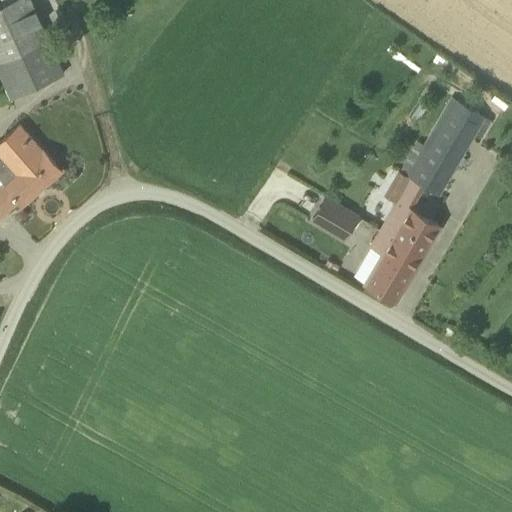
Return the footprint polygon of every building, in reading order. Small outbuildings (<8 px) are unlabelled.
[(15,0),(0,7),(0,73),(11,97),(64,73),(31,0),(15,0)] [(412,178),(399,200),(381,229),(413,247),(403,264),(413,270),(440,224),(412,208),(426,185),(440,194),(486,116),(453,96),(424,144),(418,140),(404,164),(410,168),(406,174),(412,178)] [(0,185),(0,216),(19,200),(23,205),(62,171),(42,148),(20,123),(0,141),(0,176),(4,182),(0,185)] [(359,214),(325,194),(310,219),(344,239),(359,214)] [(358,234),(369,241),(375,230),(364,223),(358,234)] [(372,245),(383,252),(365,282),(395,300),(413,270),(403,264),(413,247),(381,229),(372,245)] [(328,258),(325,264),(336,270),(339,265),(328,258)]
